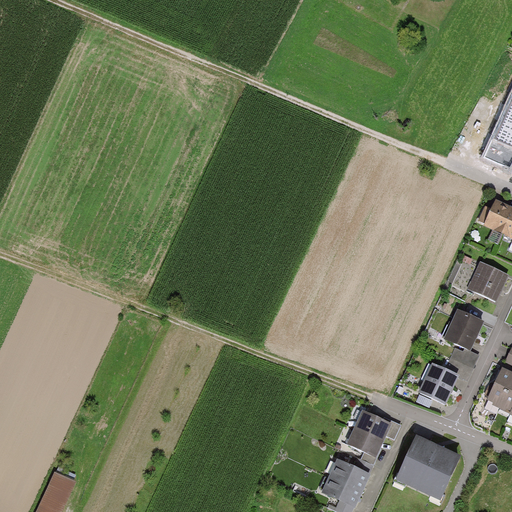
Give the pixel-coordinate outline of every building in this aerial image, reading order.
[(511,117),(509,123),(496,116),(484,137),(497,145),(491,155),(511,166),(511,117)] [(511,207),(497,200),(492,210),(487,207),(480,221),(486,224),(485,226),(511,238),(511,207)] [(509,275),(481,262),(468,289),(497,302),(503,289),(509,275)] [(484,323),(458,311),(444,340),(465,349),(470,352),(476,339),(484,323)] [(470,352),(465,349),(463,352),(456,348),(446,369),(460,376),(459,378),(468,382),(480,356),(470,352)] [(446,369),(432,363),(418,393),(446,406),(453,392),(459,378),(460,376),(446,369)] [(511,372),(503,368),(487,400),(493,403),(492,405),(511,414),(510,415),(511,416),(511,372)] [(383,420),(363,410),(347,445),(365,453),(362,460),(374,465),(387,437),(395,440),(402,425),(384,417),(383,420)] [(437,447),(416,436),(395,481),(439,502),(460,458),(437,447)] [(355,468),(337,460),(323,493),(341,501),(337,508),(329,505),(327,509),(333,511),(352,511),(354,509),(356,510),(371,476),(369,475),(374,465),(362,460),(359,459),(355,468)] [(61,511),(73,485),(50,475),(34,511),(61,511)]
